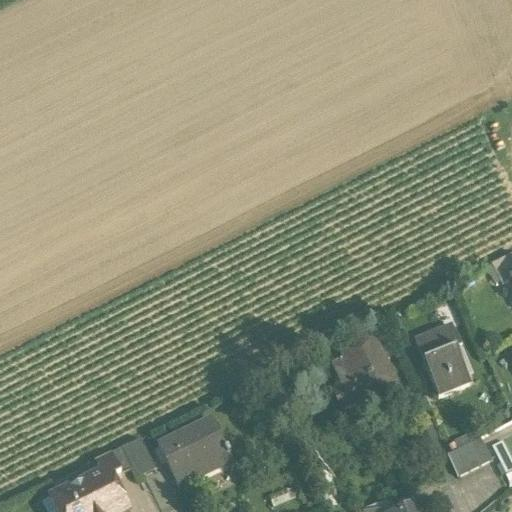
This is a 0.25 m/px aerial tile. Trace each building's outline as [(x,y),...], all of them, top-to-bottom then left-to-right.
[(511,258),(492,269),(502,288),(510,285),(511,283),(511,258)] [(452,331),(415,347),(438,402),(470,389),(456,356),(462,354),(452,331)] [(373,341),(341,357),(363,402),(396,386),(373,341)] [(213,425),(158,452),(174,483),(183,478),(187,487),(202,480),(199,474),(229,459),(230,458),(227,453),(226,453),(213,425)] [(141,443),(128,450),(143,480),(156,474),(141,443)] [(481,443),(470,448),(481,469),(492,464),(481,443)] [(511,476),(511,465),(502,446),(491,451),(506,480),(511,476)] [(470,448),(448,459),(457,481),(481,469),(470,448)] [(128,450),(110,458),(121,480),(131,475),(135,484),(143,480),(128,450)] [(110,458),(96,465),(102,478),(107,475),(112,484),(121,480),(110,458)] [(96,465),(87,470),(94,482),(55,501),(60,511),(125,511),(112,484),(107,475),(102,478),(96,465)] [(394,511),(390,503),(367,511),(394,511)]
